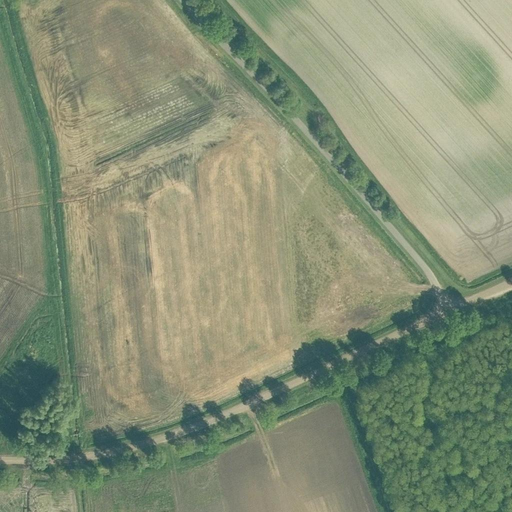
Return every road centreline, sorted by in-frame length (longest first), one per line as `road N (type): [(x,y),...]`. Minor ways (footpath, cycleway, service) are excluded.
road 1 (unclassified): [(0,459),(91,455),(166,436),(447,309)]
road 2 (unclassified): [(447,309),(422,264),(184,0)]
